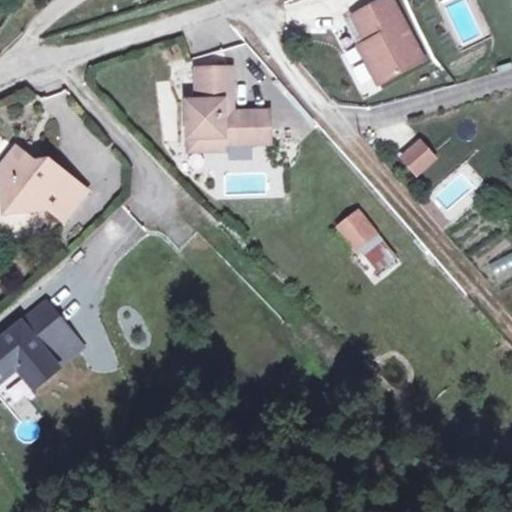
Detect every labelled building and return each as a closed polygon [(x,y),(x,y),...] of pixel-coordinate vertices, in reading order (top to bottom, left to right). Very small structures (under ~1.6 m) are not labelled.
[(434,65),(399,0),(398,0),(362,20),(380,54),(372,58),(389,89),(434,65)] [(187,141),(221,140),(221,147),(254,147),(254,115),(231,116),(228,115),(228,104),(231,104),(231,70),(196,70),(197,104),(186,104),(187,141)] [(254,115),(254,147),(270,146),(269,115),(254,115)] [(188,154),(221,153),(221,147),(221,140),(187,141),(188,154)] [(421,142),(403,158),(416,173),(435,157),(421,142)] [(45,213),(51,216),(75,188),(45,163),(37,174),(31,169),(33,166),(15,152),(0,168),(0,199),(20,216),(45,213)] [(85,197),(75,188),(51,216),(61,225),(85,197)] [(370,220),(354,233),(369,252),(385,239),(370,220)] [(496,279),(511,269),(511,251),(489,266),(496,279)] [(44,304),(0,338),(0,377),(14,366),(30,387),(55,368),(43,354),(68,334),(44,304)] [(80,349),(68,334),(43,354),(55,368),(80,349)]
